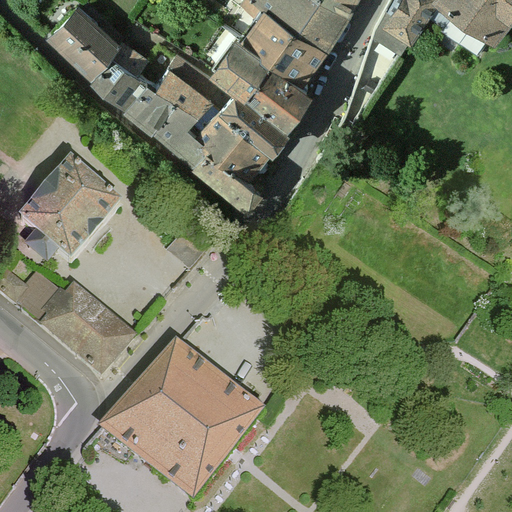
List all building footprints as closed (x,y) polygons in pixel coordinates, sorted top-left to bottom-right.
[(326,46),(347,12),(330,0),(261,0),(265,2),(326,46)] [(330,0),(347,12),(352,0),(330,0)] [(511,0),(402,0),(387,24),(412,41),(435,0),(438,0),(495,38),(511,14),(511,0)] [(47,32),(91,76),(120,43),(76,2),(47,32)] [(300,81),(326,46),(265,2),(242,36),(264,54),(300,81)] [(234,86),(239,90),(264,54),(242,36),(234,31),(209,68),(234,86)] [(91,76),(125,104),(143,76),(134,70),(147,56),(123,40),(120,43),(91,76)] [(300,81),(264,54),(239,90),(283,124),(306,87),(300,81)] [(175,94),(200,112),(221,84),(178,55),(156,84),(175,94)] [(156,84),(143,76),(125,104),(155,129),(175,94),(156,84)] [(268,145),(283,124),(239,90),(234,86),(219,106),(268,145)] [(155,129),(191,159),(204,141),(196,134),(187,126),(200,112),(175,94),(155,129)] [(246,177),(268,145),(219,106),(196,134),(204,141),(246,177)] [(246,177),(204,141),(191,159),(250,207),(263,191),(246,177)] [(116,207),(68,164),(45,191),(18,220),(36,236),(26,247),(44,264),(55,252),(67,262),(116,207)] [(0,286),(103,374),(135,337),(76,287),(66,298),(38,274),(27,288),(8,272),(0,281),(0,286)] [(176,341),(107,428),(194,498),(263,411),(176,341)]
